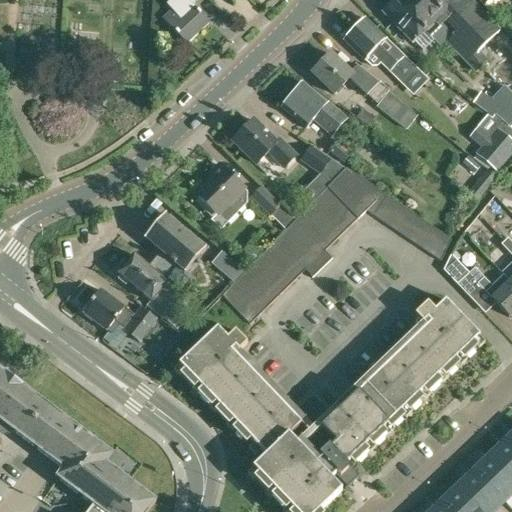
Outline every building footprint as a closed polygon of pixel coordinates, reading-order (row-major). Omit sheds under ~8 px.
[(173,0),(166,7),(172,13),(163,21),(186,46),(209,25),(191,6),(197,0),(173,0)] [(446,21),(426,0),(396,0),(395,1),(394,0),(391,0),(381,11),(412,43),(413,42),(423,51),(433,41),(429,37),(446,21)] [(426,0),(446,21),(456,32),(446,42),(476,73),(486,63),(476,53),(499,31),(468,0),(426,0)] [(406,76),(418,64),(406,52),(401,58),(384,41),(385,39),(366,20),(344,41),(365,62),(373,54),(390,71),(395,65),(406,76)] [(376,106),(389,92),(355,65),(348,72),(330,56),(311,75),(333,96),(348,81),(365,97),(366,96),(376,106)] [(332,135),(345,120),(303,85),(282,109),(305,129),(313,119),(332,135)] [(369,125),(374,119),(363,110),(357,117),(369,125)] [(280,141),(276,144),(253,122),(233,142),(256,165),(269,153),(284,168),(295,157),(280,141)] [(470,138),(482,148),(476,155),(494,170),(511,149),(511,140),(498,129),(490,138),(478,128),(470,138)] [(338,143),(329,154),(343,164),(352,153),(338,143)] [(304,164),(329,181),(339,167),(313,150),(304,164)] [(212,181),(197,196),(216,215),(211,221),(221,230),(226,224),(247,204),(247,192),(244,188),(220,166),(209,178),(212,181)] [(372,216),(386,196),(346,169),(327,188),(357,220),(366,212),(372,216)] [(282,227),(292,217),(281,205),(280,207),(260,188),(252,197),(271,216),(282,227)] [(327,188),(299,217),(329,247),(357,220),(327,188)] [(386,196),(372,216),(383,223),(397,203),(386,196)] [(397,203),(383,223),(392,230),(406,210),(397,203)] [(406,210),(392,230),(401,236),(415,216),(406,210)] [(153,254),(172,269),(176,266),(184,273),(205,249),(165,215),(144,239),(157,250),(153,254)] [(415,216),(401,236),(411,242),(424,222),(415,216)] [(329,247),(299,217),(271,245),(300,276),(305,271),(312,279),(332,259),(324,252),(329,247)] [(434,229),(424,222),(411,242),(420,249),(434,229)] [(443,235),(434,229),(420,249),(429,255),(443,235)] [(443,235),(429,255),(440,262),(451,240),(443,235)] [(508,254),(511,250),(511,243),(507,239),(500,246),(508,254)] [(255,261),(250,267),(279,296),(300,276),(271,245),(255,261)] [(221,253),(211,265),(231,281),(233,278),(236,282),(244,273),(221,253)] [(172,269),(153,254),(144,265),(133,255),(126,263),(124,260),(116,269),(119,271),(117,274),(152,303),(159,294),(173,306),(181,297),(166,285),(167,283),(163,280),(172,269)] [(279,296),(250,267),(244,273),(236,282),(221,296),(249,326),(279,296)] [(475,269),(457,285),(474,304),(485,293),(491,299),(490,299),(508,318),(511,313),(511,286),(508,282),(503,277),(491,287),(484,278),(483,279),(475,269)] [(100,291),(82,314),(106,332),(112,336),(120,326),(124,329),(123,331),(138,343),(156,319),(141,308),(135,317),(100,291)] [(335,444),(321,457),(336,472),(336,473),(339,476),(338,477),(345,484),(346,483),(348,485),(344,489),(345,490),(361,475),(360,475),(356,478),(353,476),(355,475),(348,468),(347,469),(344,466),(351,460),(354,464),(366,451),(363,448),(369,443),(372,446),(385,434),(381,430),(386,425),(387,425),(390,428),(403,417),(399,413),(405,408),(408,411),(421,399),(418,396),(423,390),(427,394),(439,382),(436,378),(442,373),(445,376),(457,364),(454,361),(460,355),(463,359),(475,347),(472,343),(479,337),(474,331),(460,317),(449,306),(445,301),(434,311),(427,304),(421,309),(415,316),(423,324),(427,321),(430,324),(412,341),(393,359),(375,376),(358,393),(339,411),(321,429),(332,441),(335,444)] [(188,357),(178,365),(185,372),(182,375),(194,388),(197,385),(202,390),(199,394),(211,406),(214,403),(215,403),(220,408),(216,412),(228,424),(232,421),(237,427),(234,430),(246,442),(249,439),(266,456),(259,463),(252,469),(259,476),(256,480),(267,492),(271,489),(276,494),(273,498),(285,510),(288,507),(290,509),(293,511),(320,511),(322,510),(332,501),(341,491),(330,480),(329,479),(326,475),(307,455),(289,436),(301,425),(283,407),(266,388),(249,370),(235,356),(231,352),(234,349),(238,352),(247,344),(246,344),(235,332),(227,339),(217,328),(200,345),(188,357)] [(147,511),(156,502),(106,464),(112,455),(0,371),(0,421),(63,469),(56,478),(81,497),(93,507),(89,511),(147,511)] [(511,444),(508,441),(491,457),(511,478),(511,444)] [(511,478),(491,457),(475,473),(503,502),(511,493),(511,478)] [(475,473),(458,488),(480,511),(492,511),(503,502),(475,473)] [(480,511),(458,488),(442,504),(448,511),(480,511)]
